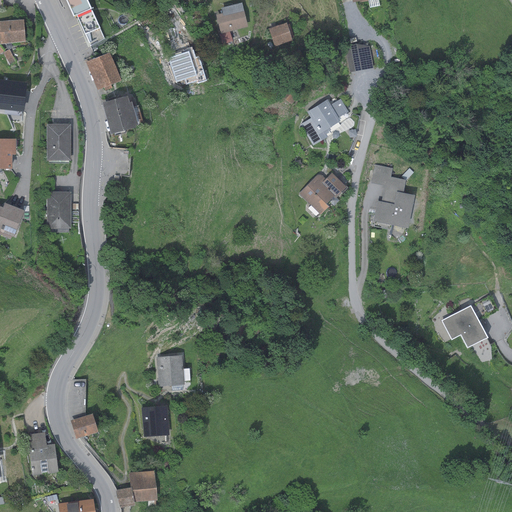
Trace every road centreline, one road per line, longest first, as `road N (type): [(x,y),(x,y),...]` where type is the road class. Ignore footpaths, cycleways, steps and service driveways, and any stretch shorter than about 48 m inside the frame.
road 1 (tertiary): [(43,0),(86,98),(94,141),(95,303),(63,367),(55,412),(109,511)]
road 2 (residential): [(511,448),(390,349),(355,301),(352,201),(378,81)]
